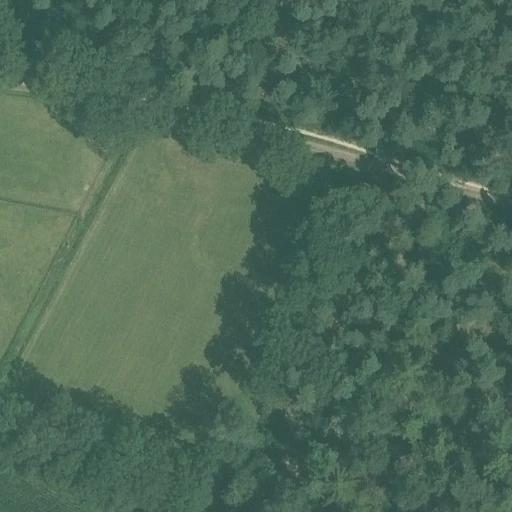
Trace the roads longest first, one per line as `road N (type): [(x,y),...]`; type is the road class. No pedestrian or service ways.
road 1 (track): [(511,206),(187,113),(0,89)]
road 2 (track): [(155,511),(0,434)]
